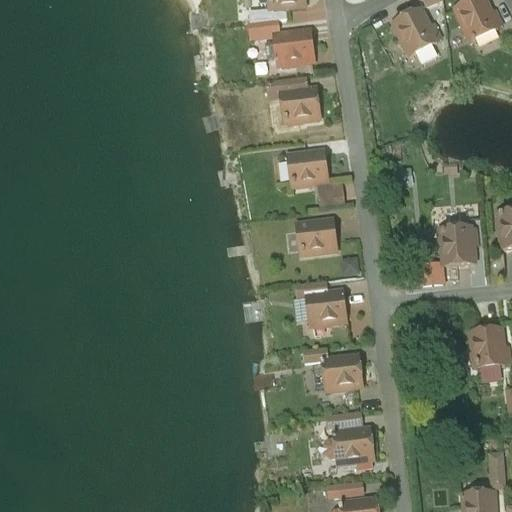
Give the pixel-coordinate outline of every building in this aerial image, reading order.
[(268,0),(257,0),(258,6),(261,9),(269,9),(268,0)] [(303,0),(268,0),(269,9),(269,13),(273,13),(273,15),(287,14),(287,12),(305,10),(303,0)] [(442,0),(423,0),(430,14),(444,8),(442,0)] [(484,0),(457,15),(475,47),(506,30),(498,15),(494,18),(484,0)] [(423,13),(393,29),(412,63),(441,46),(423,13)] [(277,26),(250,29),(252,43),(274,41),(279,40),(277,26)] [(279,40),(274,41),(275,47),(265,49),(267,64),(277,63),(278,70),(281,69),(282,71),(296,70),(296,68),(313,66),(309,36),(279,40)] [(306,83),(284,86),(285,98),(307,95),(306,83)] [(284,86),(266,88),(267,100),(280,98),(285,98),(284,86)] [(285,98),(280,98),(284,128),(288,127),(288,129),(302,127),(302,125),(319,123),(316,94),(307,95),(285,98)] [(323,157),(288,161),(292,191),(295,190),(296,192),(310,190),(309,188),(327,186),(323,157)] [(340,188),(318,191),(320,211),(343,208),(340,188)] [(511,212),(504,214),(504,217),(498,218),(498,221),(496,222),(498,236),(500,235),(502,253),(511,252),(511,212)] [(332,225),(297,230),(301,259),(336,255),(332,225)] [(470,233),(464,233),(463,230),(446,231),(447,235),(440,235),(441,239),(439,239),(440,253),(442,253),(444,271),(473,268),(470,233)] [(356,263),(342,265),(344,280),(358,277),(356,263)] [(442,266),(429,267),(431,290),(444,289),(442,266)] [(326,288),(295,292),(297,303),(306,301),(328,299),(326,288)] [(328,299),(306,301),(310,331),(314,331),(314,333),(331,330),(331,328),(346,327),(342,297),(328,299)] [(500,334),(471,338),(472,353),(470,353),(473,370),(475,370),(475,373),(505,369),(500,334)] [(327,355),(303,358),(304,368),(322,366),(328,365),(327,355)] [(328,365),(322,366),(326,396),(330,395),(330,397),(347,395),(347,393),(362,391),(358,362),(328,365)] [(361,419),(325,424),(327,434),(362,430),(361,419)] [(369,435),(334,439),(335,445),(328,446),(325,451),(326,460),(331,463),(337,462),(338,469),(341,468),(342,470),(356,468),(355,466),(373,464),(369,435)] [(501,459),(490,460),(492,494),(504,493),(501,459)] [(362,489),(339,492),(340,502),(364,499),(362,489)] [(339,492),(327,493),(328,504),(340,502),(339,492)] [(493,511),(493,498),(463,500),(463,511),(493,511)]
